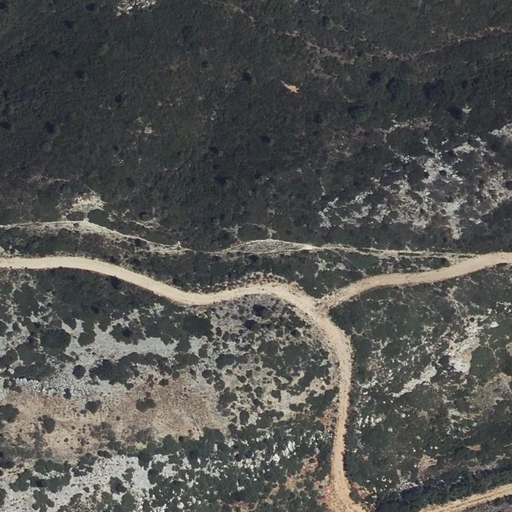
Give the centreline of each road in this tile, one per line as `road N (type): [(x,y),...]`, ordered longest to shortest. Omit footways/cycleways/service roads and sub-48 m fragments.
road 1 (track): [(0,265),(98,267),(206,303),(268,291),(292,297),(323,319),(343,348),(351,378),(343,475),(361,511)]
road 2 (track): [(313,312),(375,282),(417,280),(478,261),(511,263)]
